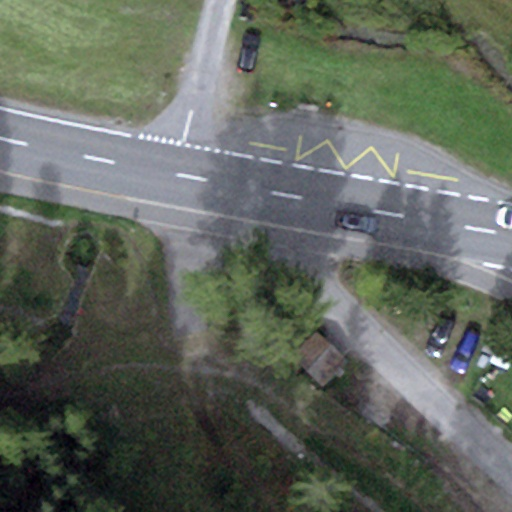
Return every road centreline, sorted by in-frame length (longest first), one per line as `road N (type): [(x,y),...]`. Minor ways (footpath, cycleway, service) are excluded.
road 1 (primary): [(511,233),(0,135)]
road 2 (track): [(176,173),(208,414),(263,511)]
